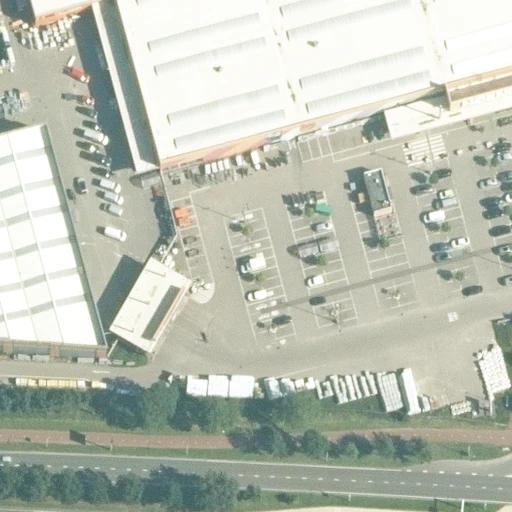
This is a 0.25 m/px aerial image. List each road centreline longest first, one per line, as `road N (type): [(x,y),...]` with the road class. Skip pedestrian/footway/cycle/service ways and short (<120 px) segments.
road 1 (primary): [(511,492),(0,469)]
road 2 (unknown): [(0,85),(30,89),(46,111),(98,277),(225,373)]
